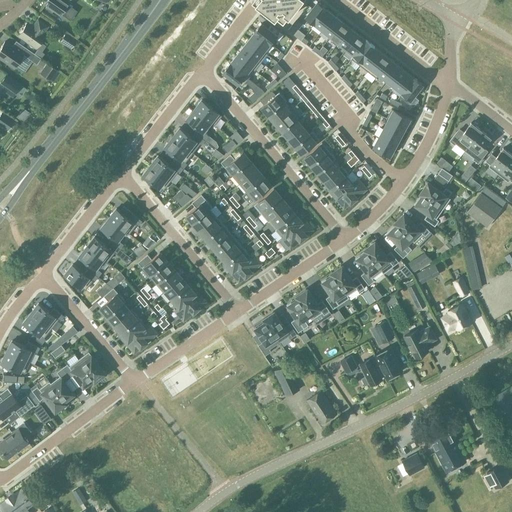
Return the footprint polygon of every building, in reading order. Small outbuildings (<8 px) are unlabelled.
[(60,16),(61,14),(70,20),(76,12),(67,5),(69,3),(67,2),(68,0),(69,0),(44,0),(46,2),(44,4),(47,6),(46,8),(52,13),(53,11),(60,16)] [(253,0),(252,1),(283,26),(303,0),(253,0)] [(318,2),(306,17),(315,24),(326,9),(327,9),(318,2)] [(326,9),(315,24),(323,30),(334,15),(327,9),(326,9)] [(334,15),(323,30),(330,36),(331,36),(342,22),(334,15)] [(299,18),(289,31),(293,34),(303,22),(299,18)] [(42,34),(48,26),(38,20),(34,25),(35,26),(34,28),(27,24),(18,36),(36,48),(44,36),(42,34)] [(330,36),(329,38),(338,45),(339,43),(350,28),(342,22),(331,36),(330,36)] [(262,23),(255,32),(256,32),(270,43),(270,44),(272,45),(276,40),(279,42),(285,34),(271,24),(268,28),(262,23)] [(350,28),(339,43),(346,49),(347,49),(358,34),(350,28)] [(255,32),(249,40),(264,52),(264,51),(270,44),(270,43),(256,32),(255,32)] [(77,41),(65,33),(60,42),(71,49),(77,41)] [(346,49),(345,50),(353,57),(366,41),(366,40),(358,34),(347,49),(346,49)] [(249,40),(243,48),(261,62),(268,54),(264,51),(264,52),(249,40)] [(353,57),(351,59),(360,65),(374,47),(375,47),(366,40),(366,41),(353,57)] [(0,58),(14,68),(23,55),(5,42),(0,48),(0,58)] [(374,47),(360,65),(368,72),(382,53),(375,47),(374,47)] [(243,48),(237,56),(255,71),(261,62),(243,48)] [(38,49),(34,54),(41,58),(41,59),(45,54),(42,52),(38,49)] [(37,65),(41,58),(34,54),(29,50),(25,56),(37,65)] [(382,53),(368,72),(376,78),(379,74),(390,59),(382,53)] [(231,64),(230,64),(249,79),(255,71),(237,56),(231,64)] [(390,59),(379,74),(387,80),(398,66),(390,59)] [(230,63),(223,72),(242,87),(249,79),(230,64),(231,64),(230,63)] [(50,81),(57,71),(47,64),(40,74),(50,81)] [(398,66),(387,80),(395,87),(406,72),(398,66)] [(406,72),(395,87),(403,93),(414,78),(406,72)] [(0,83),(15,94),(21,85),(6,75),(0,83)] [(403,93),(400,96),(408,103),(423,85),(414,78),(403,93)] [(267,112),(269,115),(285,102),(287,101),(280,92),(262,107),(266,111),(265,111),(266,112),(267,112)] [(377,98),(374,104),(379,107),(382,101),(377,98)] [(202,100),(194,109),(213,124),(212,124),(214,126),(222,116),(202,100)] [(273,119),(276,123),(295,107),(292,104),(289,107),(285,102),(269,115),(272,119),(272,120),(273,119)] [(280,127),(283,131),(296,119),(296,120),(298,118),(294,113),(297,110),(295,107),(276,123),(279,127),(279,128),(280,127)] [(23,109),(18,115),(17,117),(23,122),(29,114),(27,112),(25,111),(23,109)] [(194,109),(187,119),(199,128),(195,133),(205,141),(209,136),(206,133),(212,124),(213,124),(194,109)] [(392,109),(386,119),(389,120),(389,119),(405,128),(410,119),(392,109)] [(326,120),(320,113),(316,115),(323,123),(326,120)] [(13,122),(7,117),(2,126),(7,130),(13,122)] [(286,135),(289,139),(303,127),(296,120),(296,119),(283,131),(285,134),(285,135),(286,135)] [(389,120),(384,128),(400,137),(405,128),(389,119),(389,120)] [(465,151),(481,130),(471,123),(470,125),(462,135),(457,131),(450,141),(455,145),(456,144),(465,151)] [(293,143),(296,146),(309,135),(309,134),(303,127),(289,139),(292,142),(292,143),(293,143)] [(180,128),(172,137),(193,153),(200,144),(202,145),(204,143),(205,141),(195,133),(192,137),(180,128)] [(384,128),(379,137),(395,146),(400,137),(384,128)] [(491,138),(481,130),(465,151),(474,158),(473,159),(478,163),(486,154),(481,150),(489,140),(491,138)] [(299,151),(302,155),(320,140),(313,131),(309,134),(309,135),(296,146),(296,147),(298,150),(299,151)] [(172,137),(165,147),(177,156),(173,161),(184,168),(187,164),(186,162),(193,153),(172,137)] [(379,137),(374,147),(390,156),(395,146),(379,137)] [(233,139),(223,148),(227,153),(237,144),(233,139)] [(322,142),(305,157),(308,161),(308,162),(308,163),(309,162),(312,166),(312,165),(329,151),(322,142)] [(499,174),(511,157),(511,154),(504,148),(502,150),(494,160),(490,156),(486,161),(491,165),(489,167),(499,174)] [(316,170),(318,173),(334,160),(336,159),(329,151),(312,165),(315,169),(314,169),(315,170),(316,170)] [(221,162),(232,176),(250,161),(247,157),(248,157),(247,156),(247,157),(243,152),(235,159),(231,154),(221,162)] [(158,156),(151,165),(171,181),(178,172),(180,173),(184,168),(173,161),(170,165),(158,156)] [(511,157),(499,174),(508,182),(510,180),(511,181),(511,157)] [(322,177),(325,181),(340,168),(340,167),(334,160),(318,173),(321,177),(322,178),(322,177)] [(257,169),(254,165),(254,164),(253,164),(250,161),(232,176),(233,176),(235,175),(242,182),(257,169)] [(452,166),(448,162),(444,167),(449,171),(452,166)] [(151,165),(143,175),(164,191),(171,181),(151,165)] [(328,186),(329,185),(332,189),(347,176),(349,174),(342,166),(340,167),(340,168),(325,181),(328,184),(328,185),(328,186)] [(453,175),(442,168),(438,174),(449,181),(453,175)] [(247,192),(264,177),(261,174),(262,173),(261,173),(257,169),(242,182),(248,190),(246,192),(247,192)] [(469,178),(464,174),(460,179),(465,183),(469,178)] [(214,182),(209,176),(205,179),(210,186),(214,182)] [(332,189),(335,192),(333,194),(337,198),(354,183),(353,183),(347,176),(332,189)] [(247,192),(254,201),(272,186),(268,181),(269,181),(268,180),(267,181),(264,177),(247,192)] [(337,198),(339,200),(338,201),(339,201),(345,207),(350,202),(351,203),(352,203),(352,202),(356,199),(357,199),(356,197),(366,190),(357,180),(353,183),(354,183),(337,198)] [(453,192),(446,188),(443,193),(440,191),(439,190),(439,191),(430,184),(428,183),(427,185),(422,192),(421,193),(444,209),(451,199),(449,197),(453,192)] [(197,193),(189,188),(186,192),(192,197),(196,194),(197,193)] [(254,205),(262,214),(281,197),(279,194),(279,193),(278,192),(278,193),(274,189),(254,205)] [(481,192),(467,212),(488,227),(502,208),(481,192)] [(439,221),(437,219),(444,209),(421,193),(421,194),(422,195),(415,204),(425,211),(426,212),(428,214),(425,219),(435,226),(439,221)] [(187,194),(177,202),(181,207),(192,198),(187,194)] [(191,220),(193,224),(211,209),(213,208),(202,194),(192,203),(196,208),(187,216),(190,220),(189,220),(190,221),(191,220)] [(269,222),(273,219),(272,219),(288,205),(285,201),(285,200),(284,201),(281,197),(262,214),(269,222)] [(272,219),(273,219),(279,227),(295,214),(292,210),(293,210),(292,209),(292,210),(288,205),(272,219)] [(117,209),(109,218),(126,231),(129,234),(137,225),(138,226),(142,221),(132,213),(128,218),(117,209)] [(197,228),(200,231),(214,220),(218,217),(211,209),(193,224),(196,227),(196,228),(197,228)] [(275,230),(283,238),(304,221),(300,216),(298,217),(295,214),(279,227),(275,230)] [(414,224),(406,216),(404,214),(403,216),(397,222),(396,222),(395,223),(415,243),(423,234),(426,236),(431,231),(421,222),(417,227),(414,224),(415,224),(414,223),(414,224)] [(109,218),(102,227),(114,237),(110,241),(120,249),(124,244),(119,240),(126,231),(109,218)] [(204,236),(207,239),(220,228),(220,227),(214,220),(200,231),(203,235),(203,236),(204,236)] [(302,240),(306,237),(307,236),(306,235),(312,230),(306,224),(307,223),(306,222),(306,223),(304,221),(283,238),(283,239),(291,248),(300,240),(301,241),(302,240)] [(395,249),(404,258),(412,249),(408,246),(413,241),(415,243),(395,223),(396,224),(388,233),(396,241),(396,242),(397,242),(399,244),(395,249)] [(210,244),(213,247),(231,232),(224,224),(220,227),(220,228),(207,239),(210,243),(209,243),(210,244)] [(231,232),(213,247),(216,250),(216,251),(216,252),(217,251),(220,255),(237,240),(231,232)] [(453,243),(459,240),(456,234),(450,237),(453,243)] [(95,236),(87,246),(106,260),(105,261),(107,262),(115,253),(117,254),(120,249),(110,241),(106,246),(95,236)] [(148,236),(142,244),(148,248),(156,242),(148,236)] [(237,240),(220,255),(223,258),(223,259),(223,260),(224,259),(226,262),(226,263),(244,248),(237,240)] [(384,274),(399,262),(391,252),(386,256),(384,253),(385,253),(384,252),(384,253),(377,244),(377,243),(376,242),(374,243),(367,249),(366,249),(384,274)] [(141,244),(133,250),(138,257),(146,251),(141,244)] [(87,246),(80,255),(92,264),(88,269),(98,277),(102,272),(99,270),(105,261),(106,260),(87,246)] [(472,290),(481,288),(471,246),(463,248),(472,290)] [(226,263),(230,266),(228,268),(232,272),(250,256),(250,255),(244,248),(226,263)] [(375,281),(373,279),(382,272),(384,274),(366,249),(365,250),(366,251),(357,258),(364,268),(364,269),(365,269),(366,271),(361,275),(369,285),(375,281)] [(150,276),(152,274),(167,261),(164,258),(165,257),(164,256),(164,257),(160,252),(152,259),(148,254),(138,263),(150,276)] [(232,272),(233,274),(234,275),(240,281),(245,276),(246,277),(247,277),(247,276),(251,273),(252,272),(251,271),(261,264),(252,254),(250,255),(250,256),(232,272)] [(419,259),(410,265),(414,272),(423,266),(419,259)] [(157,284),(174,269),(171,265),(171,264),(170,264),(167,261),(152,274),(158,282),(156,284),(157,284)] [(73,264),(65,274),(85,290),(93,281),(95,282),(98,277),(88,269),(85,274),(73,264)] [(408,277),(413,273),(406,265),(402,270),(408,277)] [(341,267),(333,272),(332,273),(349,299),(350,298),(348,296),(357,289),(359,292),(365,288),(358,277),(352,281),(351,278),(350,277),(344,268),(343,266),(341,267)] [(177,273),(174,269),(157,284),(164,292),(181,277),(178,273),(178,272),(177,273)] [(426,269),(417,274),(421,281),(430,277),(426,269)] [(120,271),(107,284),(113,288),(114,288),(126,278),(120,271)] [(333,309),(349,299),(332,273),(333,275),(323,281),(329,291),(329,292),(330,292),(332,295),(326,298),(333,309)] [(171,301),(188,286),(185,282),(186,282),(185,281),(181,277),(164,292),(164,293),(166,291),(172,299),(170,300),(171,301)] [(469,292),(462,277),(454,282),(461,296),(469,292)] [(107,284),(97,291),(102,298),(104,296),(113,288),(107,284)] [(421,296),(415,284),(408,288),(414,300),(421,296)] [(197,292),(193,288),(192,289),(188,286),(171,301),(177,308),(176,310),(197,292)] [(378,300),(382,297),(375,287),(370,291),(378,300)] [(108,301),(100,308),(104,312),(103,313),(104,313),(105,313),(107,316),(123,303),(124,303),(126,302),(114,288),(113,288),(104,296),(108,301)] [(315,301),(309,291),(308,289),(306,291),(299,296),(297,297),(313,319),(323,313),(324,315),(330,311),(323,301),(318,304),(316,302),(316,301),(315,301)] [(369,290),(363,294),(370,304),(376,300),(369,290)] [(199,307),(205,302),(200,296),(200,295),(199,294),(199,295),(197,292),(176,310),(184,320),(193,312),(194,313),(195,312),(199,309),(200,308),(199,307)] [(292,322),(299,333),(309,326),(305,319),(310,316),(312,320),(313,319),(297,297),(298,298),(288,305),(294,315),(295,316),(297,318),(292,322)] [(39,303),(31,313),(52,329),(59,320),(60,321),(64,316),(54,308),(50,313),(39,303)] [(111,321),(114,325),(130,311),(124,303),(123,303),(107,316),(110,320),(110,321),(111,321)] [(462,304),(448,311),(449,313),(442,318),(448,331),(457,328),(458,330),(472,322),(462,304)] [(420,307),(423,316),(428,314),(425,305),(420,307)] [(118,330),(119,329),(121,333),(139,318),(132,309),(130,311),(114,325),(118,329),(117,329),(118,330)] [(297,334),(290,324),(285,327),(283,325),(280,320),(280,321),(276,314),(275,312),(273,313),(265,318),(264,319),(280,342),(290,336),(291,338),(297,334)] [(31,313),(24,322),(36,331),(32,336),(42,344),(46,339),(44,338),(52,329),(31,313)] [(139,318),(121,333),(125,337),(123,338),(127,342),(146,326),(139,318)] [(280,342),(264,319),(263,319),(264,320),(255,326),(256,328),(255,329),(259,335),(262,339),(263,339),(264,341),(258,345),(266,356),(272,351),(270,349),(280,342)] [(383,343),(386,341),(394,337),(386,321),(375,327),(383,343)] [(127,342),(129,345),(128,345),(129,346),(129,345),(135,352),(141,347),(141,348),(142,347),(146,344),(147,343),(146,342),(156,334),(147,324),(146,326),(127,342)] [(419,332),(418,329),(404,336),(415,358),(429,351),(425,344),(428,342),(429,343),(436,339),(430,327),(419,332)] [(12,341),(7,351),(30,363),(35,352),(37,353),(40,347),(28,342),(26,347),(12,341)] [(56,358),(66,350),(62,345),(51,352),(56,358)] [(375,356),(376,358),(385,375),(387,379),(402,371),(398,362),(397,363),(395,359),(396,359),(391,348),(375,356)] [(7,351),(2,362),(25,373),(30,363),(7,351)] [(94,359),(89,352),(79,359),(96,381),(97,380),(104,375),(106,374),(105,372),(104,372),(95,360),(95,359),(94,359)] [(352,356),(341,361),(346,372),(357,367),(352,356)] [(371,359),(360,364),(367,377),(362,379),(365,385),(370,383),(371,385),(382,380),(380,377),(385,375),(376,358),(372,360),(371,359)] [(79,359),(70,367),(68,364),(62,368),(70,378),(75,375),(77,377),(77,378),(78,378),(85,388),(94,380),(95,382),(96,381),(79,359)] [(287,395),(299,390),(288,365),(275,371),(287,395)] [(70,378),(62,368),(57,372),(60,376),(51,383),(50,381),(49,382),(66,404),(65,402),(75,395),(68,386),(68,385),(67,384),(67,385),(65,382),(70,378)] [(32,391),(40,401),(45,397),(47,400),(48,401),(55,410),(56,411),(57,410),(65,405),(66,404),(49,382),(40,389),(38,387),(32,391)] [(511,385),(493,397),(502,412),(511,405),(511,385)] [(20,416),(35,405),(27,395),(19,401),(12,393),(8,388),(0,393),(0,396),(3,400),(2,400),(0,400),(0,414),(3,419),(15,410),(20,416)] [(337,414),(321,390),(306,400),(322,424),(337,414)] [(27,395),(35,405),(40,401),(32,391),(27,395)] [(41,404),(34,410),(34,411),(35,410),(44,422),(50,418),(51,419),(52,418),(41,404)] [(136,406),(135,405),(129,409),(130,411),(125,414),(133,425),(128,428),(137,440),(142,447),(151,440),(142,427),(149,421),(145,416),(147,415),(142,408),(141,410),(137,405),(136,406)] [(115,422),(102,432),(115,449),(124,443),(127,448),(137,440),(128,428),(127,427),(123,431),(115,422)] [(455,442),(455,441),(445,423),(427,433),(427,434),(426,435),(429,441),(431,441),(437,452),(455,442)] [(12,434),(0,443),(0,445),(4,450),(3,451),(4,453),(5,453),(8,457),(29,442),(25,437),(26,436),(25,436),(24,436),(20,430),(14,435),(12,432),(11,433),(12,434)] [(93,438),(82,447),(87,454),(86,454),(87,456),(83,459),(82,457),(81,458),(94,474),(103,467),(99,462),(107,456),(93,438)] [(466,461),(455,442),(437,452),(447,471),(466,461)] [(410,475),(424,467),(417,453),(403,461),(410,475)] [(495,468),(487,472),(496,488),(509,481),(504,473),(500,465),(495,468)] [(8,500),(1,505),(3,509),(5,511),(29,511),(27,508),(33,504),(22,489),(15,495),(14,494),(7,499),(8,500)] [(82,496),(77,500),(80,505),(86,501),(82,496)]
